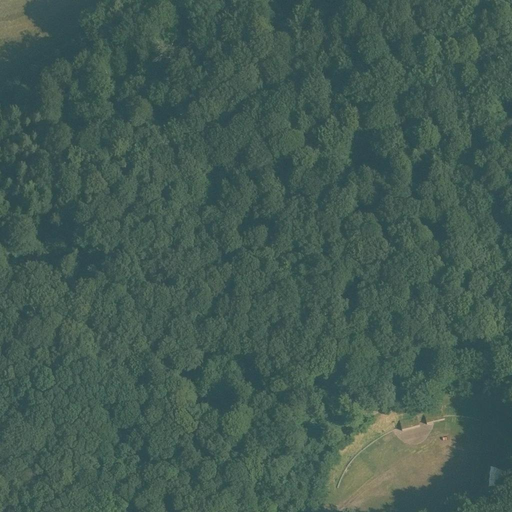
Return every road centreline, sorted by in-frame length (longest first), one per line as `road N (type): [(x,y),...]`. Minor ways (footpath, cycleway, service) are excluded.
road 1 (track): [(255,370),(291,320),(364,166),(413,100),(434,85),(473,0)]
road 2 (track): [(511,40),(493,34),(246,48),(93,26)]
road 3 (track): [(215,361),(169,292),(48,159),(44,59)]
road 4 (track): [(241,377),(499,289)]
road 5 (track): [(511,392),(454,384),(379,408),(332,445),(306,502)]
road 6 (track): [(499,289),(470,249),(452,203),(434,85)]
road 7 (track): [(274,508),(90,398)]
road 8 (track): [(0,88),(135,0)]
road 9 (track): [(213,398),(181,463),(144,511)]
road 10 (track): [(231,397),(275,511)]
